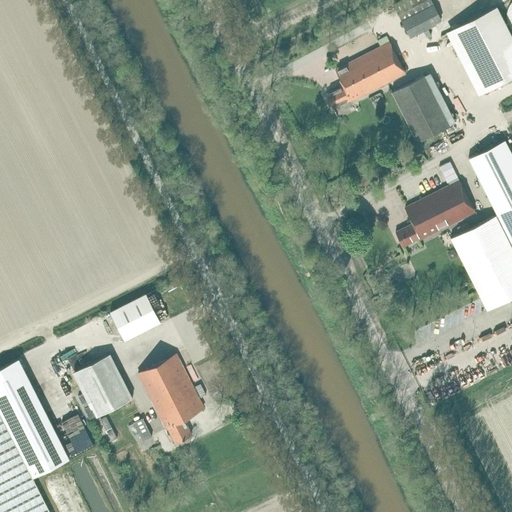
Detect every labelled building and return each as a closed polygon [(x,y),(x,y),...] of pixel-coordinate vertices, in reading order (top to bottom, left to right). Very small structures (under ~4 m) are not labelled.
[(430,0),(402,0),(393,5),(410,39),(436,25),(443,22),(430,0)] [(511,36),(497,6),(452,29),(484,92),(511,77),(511,36)] [(353,101),(358,98),(407,74),(390,42),(386,36),(378,40),(381,47),(336,69),(344,85),(326,94),(327,96),(333,109),(341,105),(342,108),(345,108),(352,105),(353,102),(353,101)] [(454,118),(451,113),(430,73),(391,92),(417,143),(456,122),(454,118)] [(511,152),(505,140),(469,158),(511,243),(511,152)] [(427,153),(438,146),(435,141),(424,148),(427,153)] [(380,149),(365,156),(367,160),(382,154),(380,149)] [(448,162),(438,166),(442,179),(452,176),(448,162)] [(418,240),(475,211),(460,181),(406,207),(415,224),(396,233),(402,246),(418,239),(418,240)] [(511,246),(496,215),(451,238),(488,309),(511,297),(511,246)] [(146,294),(110,312),(125,341),(161,323),(146,294)] [(483,350),(486,355),(496,349),(493,344),(483,350)] [(511,347),(485,355),(488,366),(511,359),(511,347)] [(109,354),(73,372),(96,417),(132,398),(109,354)] [(183,418),(204,408),(177,354),(137,374),(166,429),(168,428),(177,444),(192,435),(183,418)] [(19,358),(0,367),(0,411),(33,477),(70,459),(19,358)] [(452,377),(428,387),(433,399),(457,389),(452,377)] [(0,411),(0,511),(50,511),(33,477),(0,411)] [(152,436),(143,418),(133,423),(142,442),(152,436)]
